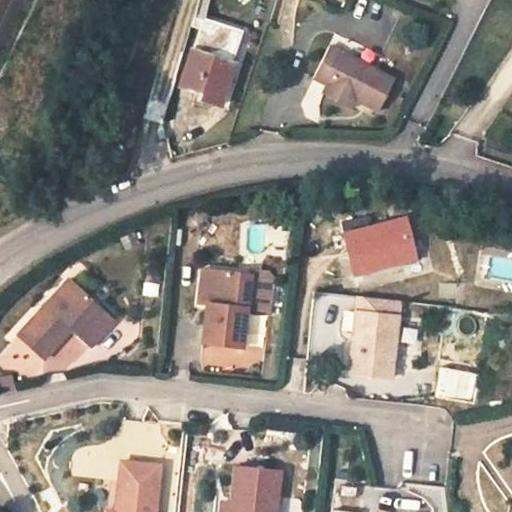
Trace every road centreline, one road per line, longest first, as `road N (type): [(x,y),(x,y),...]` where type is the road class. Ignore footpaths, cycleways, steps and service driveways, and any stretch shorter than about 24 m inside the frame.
road 1 (unclassified): [(511,192),(449,170),(338,156),(244,164),(106,205),(0,265)]
road 2 (residential): [(408,453),(381,418),(105,387),(0,409)]
road 3 (track): [(155,0),(98,175),(106,205)]
road 4 (unknown): [(370,160),(438,66),(473,0)]
